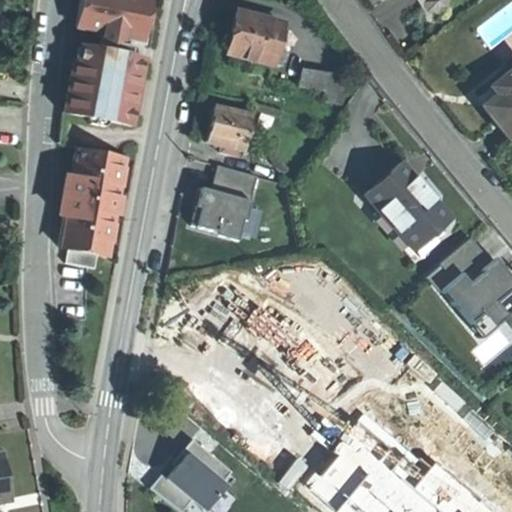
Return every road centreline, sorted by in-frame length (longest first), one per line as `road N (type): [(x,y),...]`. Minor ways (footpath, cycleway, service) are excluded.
road 1 (secondary): [(188,0),(106,463)]
road 2 (residential): [(106,463),(68,453),(51,434),(43,404),(38,186)]
road 3 (residential): [(341,0),(386,70),(511,222)]
road 4 (residential): [(38,186),(53,0)]
road 5 (unknown): [(260,405),(126,350)]
